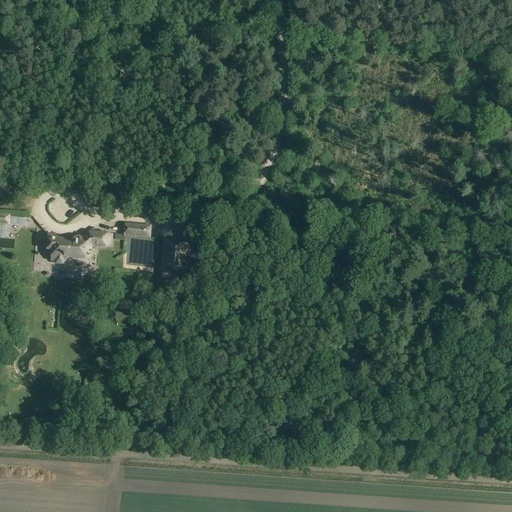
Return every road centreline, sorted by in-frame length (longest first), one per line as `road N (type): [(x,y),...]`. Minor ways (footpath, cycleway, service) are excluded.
road 1 (track): [(177,457),(511,481)]
road 2 (track): [(286,0),(275,157),(258,190),(213,218),(183,222)]
road 3 (track): [(0,445),(177,457)]
